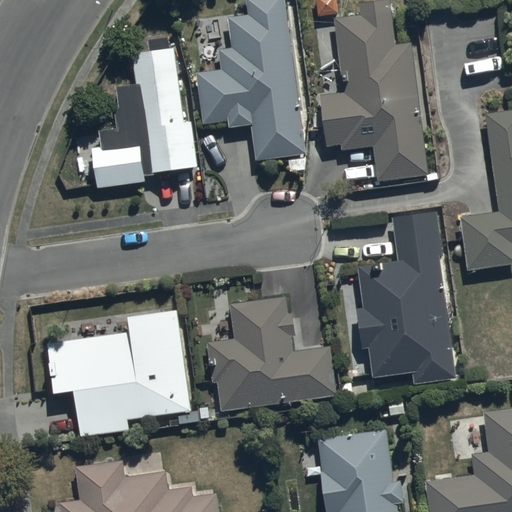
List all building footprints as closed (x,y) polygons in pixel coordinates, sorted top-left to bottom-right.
[(308,149),(285,0),(246,0),(248,10),(229,12),(232,43),(221,44),(223,65),(197,67),(203,119),(229,116),(229,121),(252,119),(256,155),(308,149)] [(429,170),(412,38),(396,40),(392,0),(360,0),(362,11),(336,13),(343,88),(322,90),(327,142),(342,140),(343,145),(375,142),(378,176),(429,170)] [(158,164),(198,160),(194,116),(183,118),(176,43),(171,44),(170,31),(151,33),(152,44),(133,46),(136,80),(119,82),(121,101),(116,102),(118,122),(101,124),(103,142),(95,143),(99,183),(148,178),(147,170),(159,169),(158,164)] [(511,105),(487,109),(500,206),(462,211),(470,265),(511,259),(511,105)] [(457,373),(437,207),(393,212),(398,255),(359,259),(364,302),(359,303),(363,343),(370,342),(373,372),(416,367),(417,378),(457,373)] [(221,407),(338,389),(333,341),(296,345),(295,332),(298,332),(295,308),(290,309),(288,291),(231,297),(235,333),(210,336),(214,379),(218,378),(221,407)] [(129,309),(132,326),(49,338),(56,386),(76,383),(84,433),(132,426),(130,413),(195,404),(179,301),(129,309)] [(511,511),(511,405),(486,408),(491,447),(473,450),(476,470),(427,477),(432,511),(511,511)] [(396,476),(387,426),(320,434),(330,511),(339,510),(339,511),(400,511),(399,498),(405,497),(402,476),(396,476)] [(221,511),(219,488),(196,491),(194,481),(170,484),(167,465),(127,471),(125,456),(77,462),(82,494),(61,497),(63,511),(221,511)]
